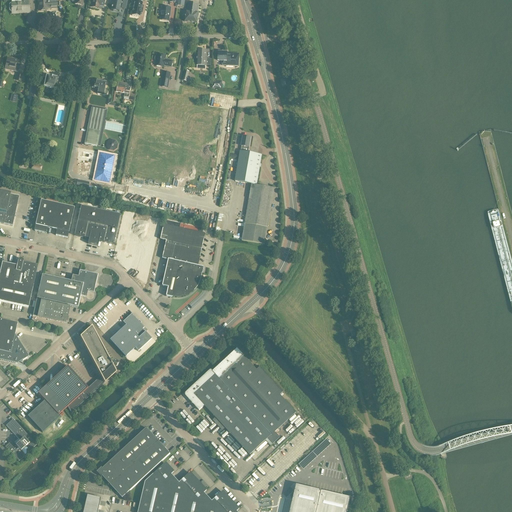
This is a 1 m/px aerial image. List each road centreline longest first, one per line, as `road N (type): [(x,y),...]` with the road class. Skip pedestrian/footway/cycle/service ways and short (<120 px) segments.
road 1 (unclassified): [(313,98),(413,441),(433,452),(511,431)]
road 2 (secondary): [(196,353),(266,288),(290,246),(293,207),(273,102)]
road 3 (unclassified): [(0,44),(255,37)]
road 4 (residential): [(156,195),(172,109),(239,123)]
road 5 (unclassified): [(252,511),(149,395)]
road 6 (unclassified): [(128,279),(110,263),(0,239)]
road 7 (unclassified): [(0,397),(90,315)]
